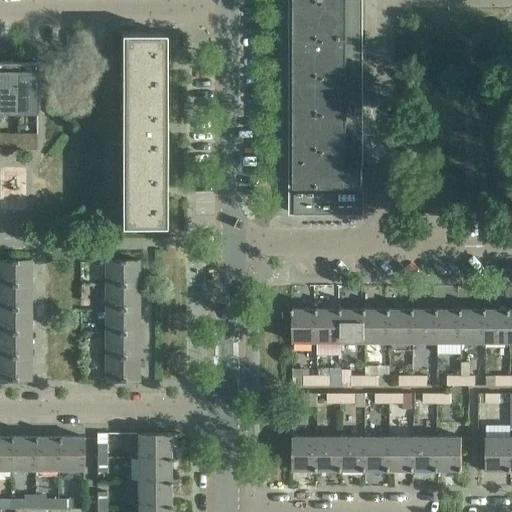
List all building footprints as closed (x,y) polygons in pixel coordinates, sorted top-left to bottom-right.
[(288,0),(289,219),(302,219),(363,213),(363,185),(363,183),(363,166),(363,164),(362,0),(288,0)] [(120,32),(120,33),(120,95),(164,96),(164,69),(166,69),(166,59),(164,58),(164,32),(120,32)] [(0,60),(0,108),(17,109),(17,61),(0,60)] [(17,61),(17,109),(37,109),(37,61),(17,61)] [(164,96),(120,95),(120,159),(164,159),(164,133),(166,132),(166,123),(164,122),(164,96)] [(14,133),(14,149),(25,149),(25,133),(14,133)] [(25,133),(25,149),(36,149),(36,133),(25,133)] [(164,159),(120,159),(120,224),(165,225),(165,197),(166,196),(166,186),(164,186),(164,159)] [(0,258),(0,282),(31,282),(31,258),(0,258)] [(139,258),(105,258),(105,283),(139,283),(139,258)] [(0,282),(0,306),(31,306),(31,282),(0,282)] [(139,283),(105,283),(105,307),(139,307),(139,283)] [(0,306),(0,330),(31,331),(31,306),(0,306)] [(139,307),(105,307),(105,331),(139,331),(139,307)] [(318,307),(292,307),(292,341),(318,341),(318,307)] [(318,307),(318,341),(342,341),(342,307),(318,307)] [(342,307),(342,341),(366,341),(367,307),(342,307)] [(367,307),(366,341),(390,341),(391,307),(367,307)] [(391,307),(390,341),(414,341),(414,307),(391,307)] [(414,307),(414,341),(438,341),(439,307),(414,307)] [(439,307),(438,341),(462,341),(462,308),(439,307)] [(462,308),(462,341),(486,341),(486,308),(462,308)] [(510,308),(486,308),(486,341),(510,341),(510,308)] [(31,331),(0,330),(0,354),(31,354),(31,331)] [(105,331),(105,355),(139,355),(139,331),(105,331)] [(31,354),(0,354),(0,379),(31,379),(31,354)] [(139,355),(105,355),(105,379),(139,380),(139,355)] [(304,366),(293,366),(293,377),(294,384),(304,384),(304,375),(304,366)] [(304,375),(304,384),(318,384),(318,375),(304,375)] [(318,375),(318,384),(332,384),(332,375),(318,375)] [(352,384),(366,384),(366,375),(352,375),(352,384)] [(366,375),(366,384),(379,384),(379,375),(366,375)] [(414,384),(414,375),(400,375),(400,384),(414,384)] [(427,375),(414,375),(414,384),(427,384),(427,375)] [(462,384),(462,375),(448,375),(448,384),(462,384)] [(475,375),(462,375),(462,384),(476,384),(475,375)] [(496,375),(496,384),(496,385),(510,385),(510,375),(496,375)] [(307,392),(294,392),(294,393),(293,401),(307,401),(307,405),(318,405),(317,393),(317,392),(307,392)] [(328,401),(342,401),(342,392),(328,392),(328,401)] [(342,392),(342,401),(356,401),(356,405),(365,406),(365,393),(342,392)] [(376,401),(390,402),(390,392),(376,392),(376,401)] [(390,392),(390,402),(405,402),(405,407),(413,407),(413,393),(390,392)] [(500,392),(486,392),(486,402),(500,402),(500,392)] [(438,393),(424,393),(424,402),(438,402),(438,393)] [(438,393),(438,402),(452,401),(452,393),(438,393)] [(171,432),(137,431),(137,456),(171,456),(171,432)] [(97,432),(97,456),(106,456),(106,432),(97,432)] [(0,434),(0,468),(11,468),(11,435),(0,434)] [(59,434),(35,435),(35,468),(58,468),(59,434)] [(59,434),(58,468),(83,468),(83,434),(59,434)] [(11,435),(11,468),(35,468),(35,435),(11,435)] [(318,436),(293,436),(293,469),(317,469),(318,436)] [(318,436),(317,469),(341,469),(342,436),(318,436)] [(342,436),(341,469),(366,469),(366,436),(342,436)] [(366,436),(366,469),(390,469),(390,436),(366,436)] [(414,436),(390,436),(390,469),(414,469),(414,436)] [(414,436),(414,469),(438,469),(438,436),(414,436)] [(438,436),(438,469),(461,470),(461,436),(438,436)] [(511,436),(486,436),(486,469),(511,469),(511,436)] [(97,456),(97,470),(106,470),(106,456),(97,456)] [(171,456),(137,456),(137,480),(171,480),(171,456)] [(171,480),(137,480),(137,504),(171,504),(171,480)] [(106,490),(97,491),(97,504),(106,504),(106,490)] [(24,495),(24,498),(25,508),(35,507),(35,495),(24,495)] [(35,495),(35,507),(45,508),(45,498),(45,495),(35,495)] [(0,507),(11,508),(11,498),(0,498),(0,507)] [(11,498),(11,508),(25,508),(24,498),(11,498)] [(59,498),(45,498),(45,508),(59,508),(59,498)] [(72,499),(59,498),(59,508),(73,508),(72,499)]
